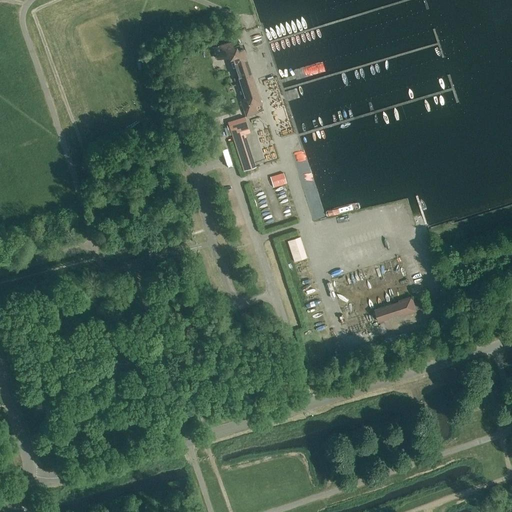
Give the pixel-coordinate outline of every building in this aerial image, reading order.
[(218,45),(213,47),(217,59),(231,55),(238,77),(238,78),(239,78),(249,75),(252,74),(244,48),(235,50),(231,40),(218,45)] [(249,75),(239,78),(245,97),(240,99),(246,116),(258,112),(254,101),(260,99),(253,78),(250,78),(249,75)] [(229,126),(224,128),(226,136),(231,135),(233,139),(243,171),(254,167),(244,133),(245,132),(249,131),(245,121),(229,126)] [(284,173),(270,177),(273,187),(287,183),(284,173)] [(300,237),(288,241),(294,262),(307,258),(300,237)] [(379,321),(415,310),(411,297),(375,309),(379,321)]
